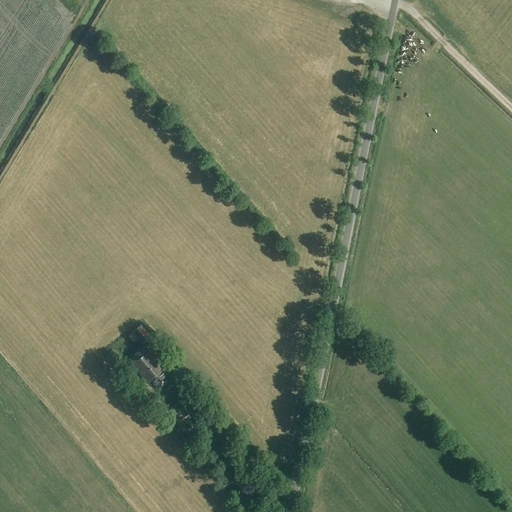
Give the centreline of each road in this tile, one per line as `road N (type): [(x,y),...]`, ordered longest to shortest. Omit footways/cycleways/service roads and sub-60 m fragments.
road 1 (unclassified): [(290,511),(396,0)]
road 2 (track): [(396,4),(511,112)]
